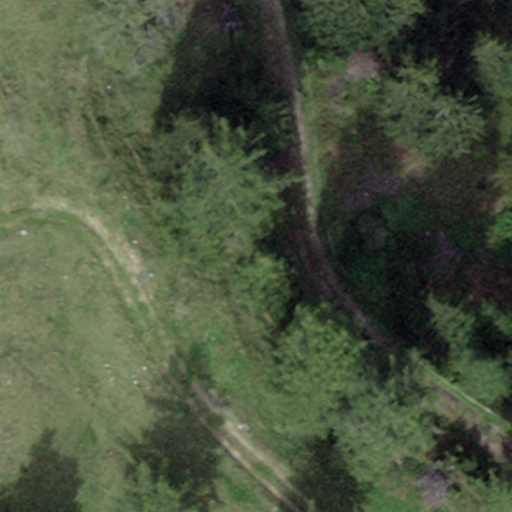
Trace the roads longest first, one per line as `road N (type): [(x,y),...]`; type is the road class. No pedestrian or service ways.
road 1 (track): [(511,479),(315,269),(290,0)]
road 2 (track): [(349,511),(48,228),(0,236)]
